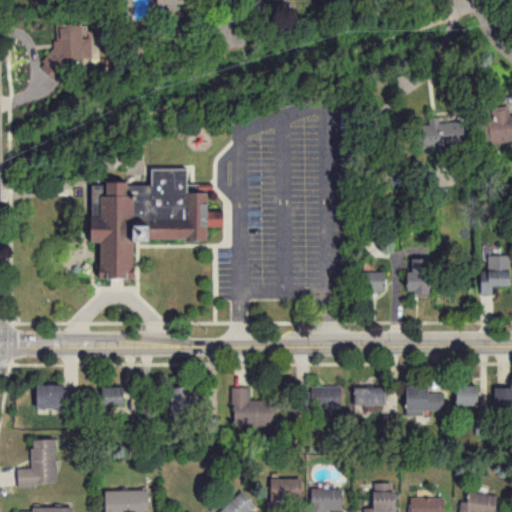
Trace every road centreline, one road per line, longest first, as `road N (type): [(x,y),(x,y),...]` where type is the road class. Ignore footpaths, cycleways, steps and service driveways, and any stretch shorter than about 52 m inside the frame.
road 1 (secondary): [(158,342),(511,342)]
road 2 (secondary): [(0,342),(158,342)]
